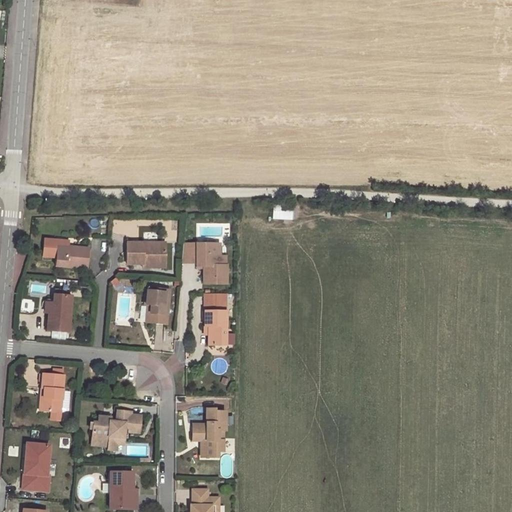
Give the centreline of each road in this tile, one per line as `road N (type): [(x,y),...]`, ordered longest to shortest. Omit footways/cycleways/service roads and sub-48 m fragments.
road 1 (track): [(12,186),(511,202)]
road 2 (residential): [(0,347),(155,365),(165,379),(165,511)]
road 3 (unclassified): [(25,0),(12,186)]
road 4 (unclassified): [(0,335),(12,186)]
